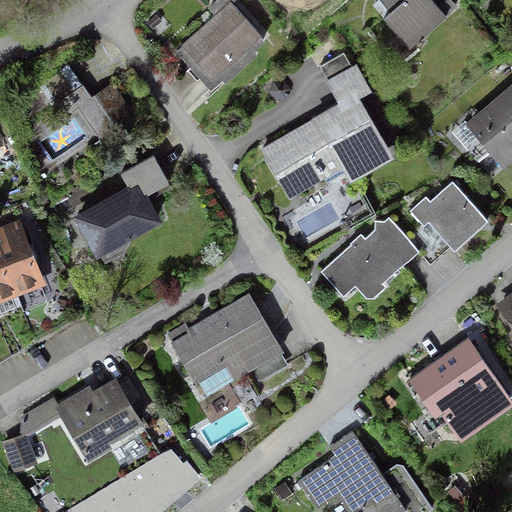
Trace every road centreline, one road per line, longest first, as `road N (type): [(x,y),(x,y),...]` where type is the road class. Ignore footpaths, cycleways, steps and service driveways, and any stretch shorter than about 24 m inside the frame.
road 1 (residential): [(267,248),(0,407)]
road 2 (residential): [(104,6),(267,248)]
road 3 (residential): [(358,375),(199,511)]
road 4 (residential): [(511,245),(358,375)]
road 5 (residential): [(267,248),(358,375)]
